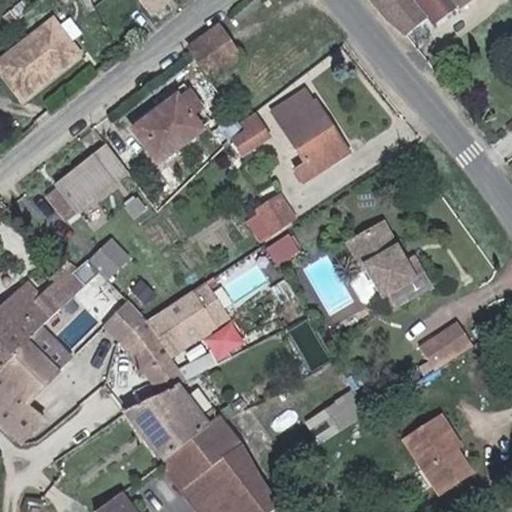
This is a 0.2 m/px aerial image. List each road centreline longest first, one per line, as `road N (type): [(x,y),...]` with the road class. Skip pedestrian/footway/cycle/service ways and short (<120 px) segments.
road 1 (unclassified): [(221,0),(0,175)]
road 2 (tertiary): [(511,209),(341,0)]
